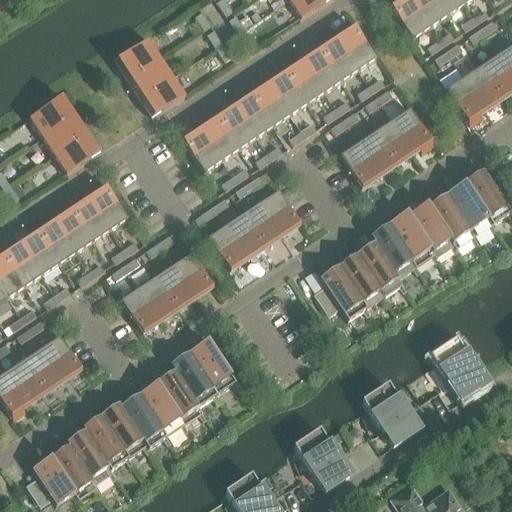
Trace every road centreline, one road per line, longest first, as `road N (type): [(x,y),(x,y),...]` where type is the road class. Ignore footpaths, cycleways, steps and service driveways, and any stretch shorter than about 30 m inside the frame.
road 1 (residential): [(511,123),(0,461)]
road 2 (residential): [(0,234),(346,0)]
road 3 (residential): [(511,382),(317,511)]
